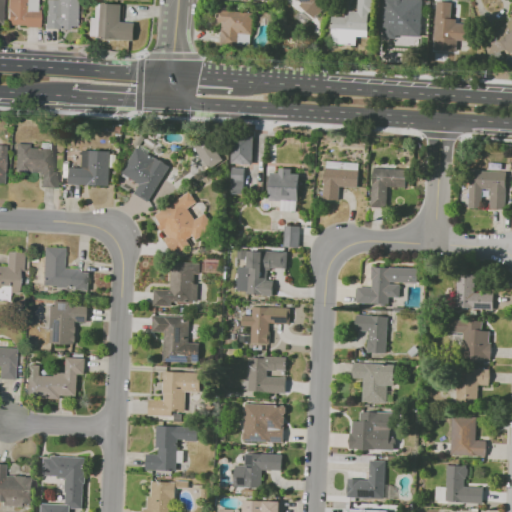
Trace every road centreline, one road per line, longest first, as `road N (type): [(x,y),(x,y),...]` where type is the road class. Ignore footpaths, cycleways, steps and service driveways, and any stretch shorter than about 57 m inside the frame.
road 1 (residential): [(0,222),(94,228),(111,241),(122,268),(113,511)]
road 2 (residential): [(433,243),(356,239),(337,247),(318,511)]
road 3 (primary): [(169,101),(511,124)]
road 4 (primary): [(511,97),(234,79)]
road 5 (primary): [(171,75),(0,64)]
road 6 (residential): [(441,120),(433,243)]
